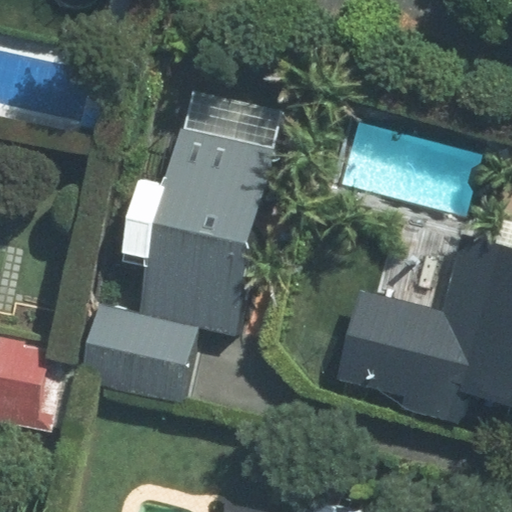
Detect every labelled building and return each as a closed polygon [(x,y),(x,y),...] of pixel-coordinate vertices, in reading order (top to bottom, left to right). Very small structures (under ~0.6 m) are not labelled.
[(42,0),(0,0),(0,56),(88,71),(99,9),(42,0)] [(285,148),(185,129),(174,186),(146,181),(131,264),(144,267),(135,316),(122,313),(107,392),(191,407),(204,334),(248,343),(285,148)] [(409,417),(461,430),(466,413),(511,424),(511,259),(461,247),(444,318),(368,299),(347,384),(413,400),(409,417)] [(0,341),(0,421),(43,430),(58,353),(0,341)] [(368,511),(318,499),(314,511),(368,511)]
